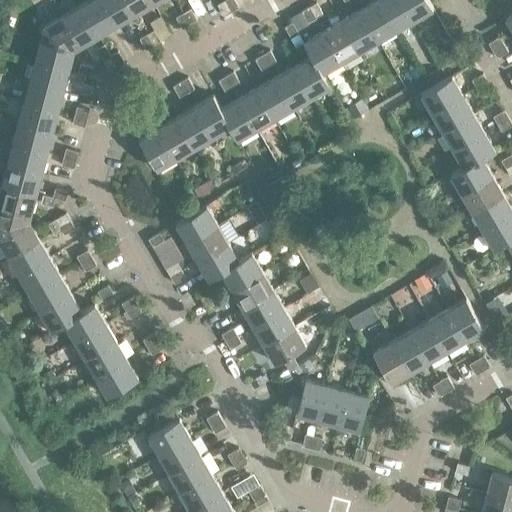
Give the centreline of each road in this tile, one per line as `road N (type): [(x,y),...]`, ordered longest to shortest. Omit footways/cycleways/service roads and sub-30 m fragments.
road 1 (residential): [(280,0),(111,92),(92,174),(184,334),(199,334),(289,492),(361,511)]
road 2 (residential): [(404,511),(425,425),(511,372)]
